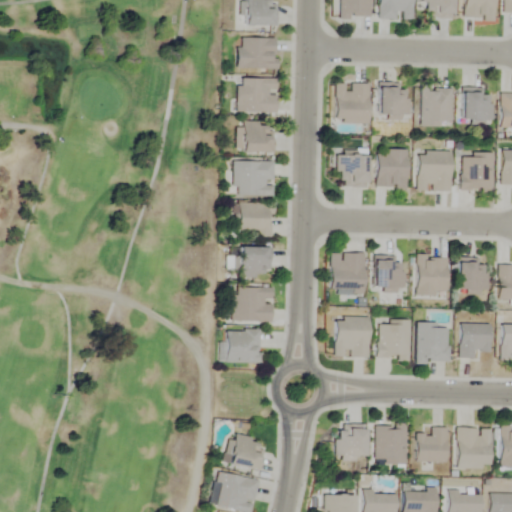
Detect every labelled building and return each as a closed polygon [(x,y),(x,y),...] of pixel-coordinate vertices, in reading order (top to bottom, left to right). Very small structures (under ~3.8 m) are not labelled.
[(240,0),(241,27),(272,27),(272,0),(240,0)] [(335,0),(335,18),(366,19),(366,0),(335,0)] [(375,0),(376,20),(395,20),(395,21),(409,21),(409,0),(375,0)] [(420,0),(420,19),(449,19),(449,0),(420,0)] [(490,0),(460,0),(460,20),(490,21),(490,0)] [(511,0),(499,0),(499,14),(511,13),(511,0)] [(234,69),(271,69),(271,39),(234,39),(234,69)] [(272,80),(233,80),(233,114),(272,114),(272,80)] [(402,83),(374,83),(374,118),(402,118),(402,83)] [(331,124),(365,125),(365,84),(331,84),(331,124)] [(417,87),(417,127),(447,127),(447,87),(417,87)] [(486,95),(477,95),(477,88),(458,88),(458,125),(486,125),(486,95)] [(496,129),(511,128),(511,101),(511,102),(511,94),(496,94),(496,129)] [(269,154),(269,124),(238,124),(238,154),(269,154)] [(402,151),(382,151),(382,155),(372,155),(372,190),(402,190),(402,151)] [(511,151),(497,151),(497,185),(511,185),(511,151)] [(363,188),(363,152),(333,152),(333,188),(363,188)] [(447,152),(413,152),(413,193),(447,193),(447,152)] [(489,193),(488,154),(456,154),(456,193),(489,193)] [(269,163),(230,163),(230,197),(269,197),(269,163)] [(268,237),(268,205),(234,205),(234,237),(268,237)] [(266,250),(235,250),(235,277),(266,277),(266,250)] [(326,254),(326,294),(359,294),(359,254),(326,254)] [(370,291),(399,291),(399,265),(390,265),(390,257),(370,257),(370,291)] [(443,257),(412,257),(412,297),(443,297),(443,257)] [(481,294),(481,259),(453,259),(453,294),(481,294)] [(494,266),(494,301),(511,301),(511,273),(510,274),(510,266),(494,266)] [(267,322),(267,290),(228,290),(228,322),(267,322)] [(365,359),(365,318),(331,318),(331,359),(365,359)] [(406,322),(373,322),(373,361),(405,361),(406,322)] [(511,362),(511,324),(496,325),(496,363),(511,362)] [(412,364),(444,364),(444,325),(412,325),(412,364)] [(485,360),(485,325),(455,325),(455,360),(485,360)] [(222,331),(221,364),(256,364),(257,332),(222,331)] [(370,425),(370,465),(401,465),(401,425),(370,425)] [(331,457),(362,457),(362,427),(331,427),(331,457)] [(511,466),(511,427),(496,427),(496,466),(511,466)] [(442,428),(427,428),(427,434),(411,434),(411,462),(442,462),(442,428)] [(452,428),(452,469),(485,469),(485,428),(452,428)] [(256,471),(260,448),(251,446),(253,439),(229,435),(224,465),(256,471)] [(215,474),(210,507),(241,511),(248,511),(254,480),(215,474)] [(391,511),(391,491),(357,491),(357,511),(391,511)] [(398,491),(397,511),(431,511),(431,491),(398,491)] [(442,511),(475,511),(476,492),(442,492),(442,511)] [(511,511),(511,493),(484,494),(483,511),(511,511)] [(349,511),(349,495),(320,495),(319,511),(349,511)]
